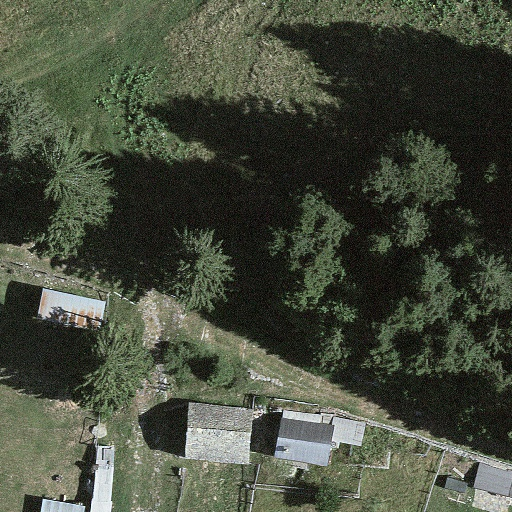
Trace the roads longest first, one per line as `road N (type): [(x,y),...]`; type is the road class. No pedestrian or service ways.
road 1 (track): [(168,331),(511,447)]
road 2 (track): [(154,511),(168,331)]
